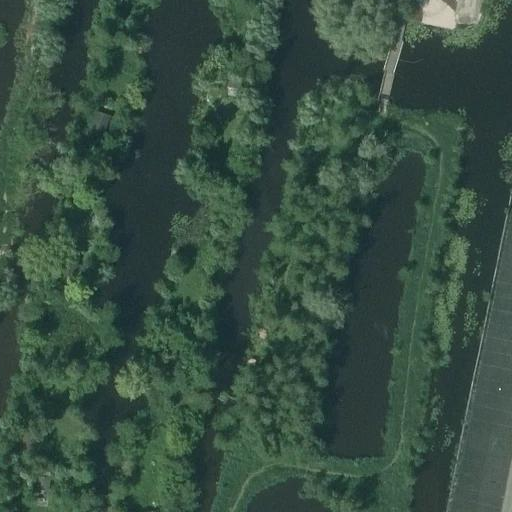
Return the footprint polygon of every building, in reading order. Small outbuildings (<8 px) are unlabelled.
[(241,79),(229,77),(228,89),(239,91),(241,79)] [(109,118),(96,113),(90,130),(103,134),(109,118)] [(60,269),(59,272),(75,275),(79,260),(63,256),(62,261),(58,260),(56,268),(60,269)] [(172,355),(170,368),(183,370),(185,357),(172,355)] [(25,433),(18,446),(32,453),(38,439),(25,433)] [(39,477),(37,492),(48,493),(50,478),(39,477)]
